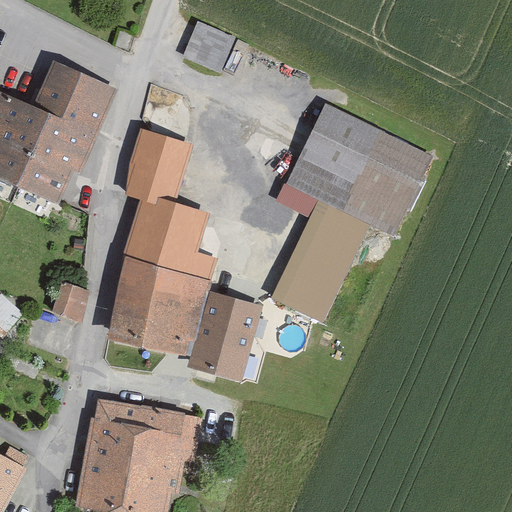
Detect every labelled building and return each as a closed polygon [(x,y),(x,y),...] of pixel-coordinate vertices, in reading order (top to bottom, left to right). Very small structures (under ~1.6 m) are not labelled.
[(181,55),(182,55),(224,72),(236,36),(197,18),(181,55)] [(109,96),(51,70),(32,113),(0,98),(0,185),(58,211),(109,96)] [(325,101),(276,200),(310,217),(319,199),(370,224),(393,235),(433,154),(325,101)] [(192,143),(144,129),(131,161),(128,192),(142,198),(109,333),(189,352),(208,289),(218,256),(196,250),(208,209),(176,199),(192,143)] [(271,295),(322,321),(370,224),(319,199),(310,217),(271,295)] [(58,278),(47,307),(77,320),(89,291),(58,278)] [(263,304),(208,289),(189,352),(187,364),(242,378),(263,304)] [(0,323),(10,328),(22,306),(0,294),(0,323)] [(167,511),(185,423),(95,405),(75,508),(94,511),(167,511)] [(0,506),(19,473),(0,461),(0,506)]
